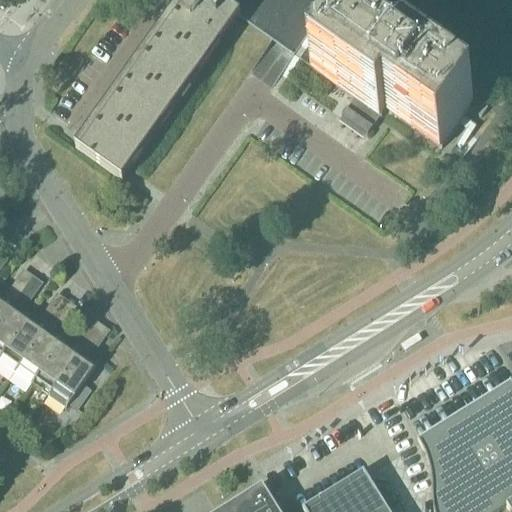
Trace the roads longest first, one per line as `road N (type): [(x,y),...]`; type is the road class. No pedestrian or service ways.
road 1 (unclassified): [(196,423),(21,144),(22,64),(68,0)]
road 2 (tertiary): [(511,219),(433,279),(196,423)]
road 3 (tertiary): [(210,445),(511,252)]
road 4 (tertiary): [(196,423),(55,511)]
road 5 (unknown): [(151,0),(57,126)]
road 6 (tertiary): [(102,511),(210,445)]
